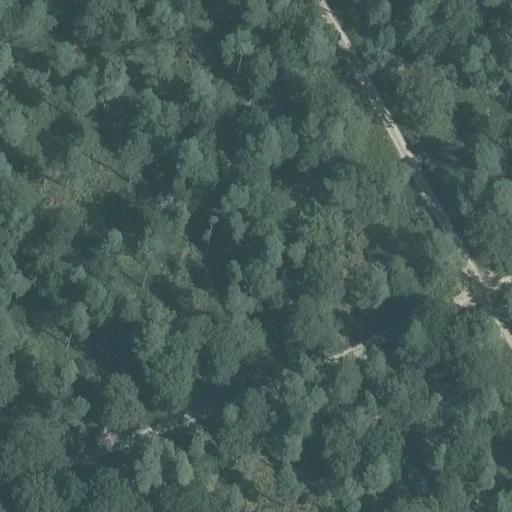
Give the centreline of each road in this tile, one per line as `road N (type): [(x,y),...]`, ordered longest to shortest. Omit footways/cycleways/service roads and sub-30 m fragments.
road 1 (track): [(0,489),(511,270)]
road 2 (track): [(511,360),(285,0)]
